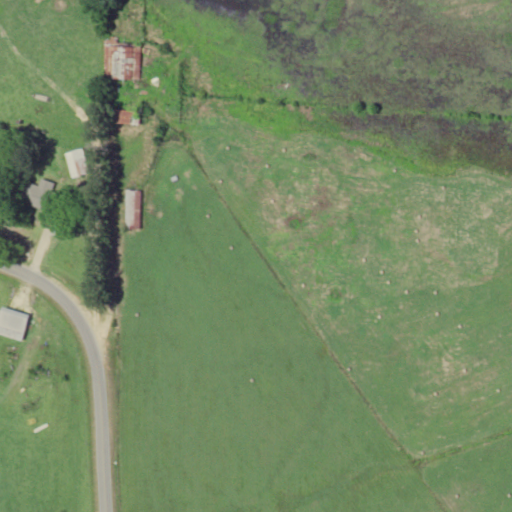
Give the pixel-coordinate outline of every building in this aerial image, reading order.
[(140,46),(119,46),(119,37),(105,37),(105,79),(140,79),(140,46)] [(115,123),(138,123),(138,110),(115,110),(115,123)] [(65,153),(71,178),(89,173),(83,149),(65,153)] [(49,212),(56,192),(27,182),(20,202),(49,212)] [(141,230),(141,190),(126,190),(126,230),(141,230)] [(0,312),(0,335),(22,342),(30,315),(2,307),(0,312)]
